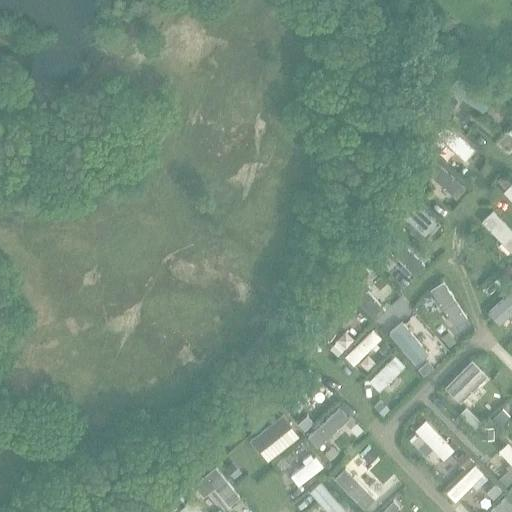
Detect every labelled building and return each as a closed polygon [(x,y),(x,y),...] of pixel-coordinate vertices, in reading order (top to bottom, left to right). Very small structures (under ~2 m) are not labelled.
[(474,148),(444,121),(427,139),(438,149),(445,141),(465,159),(474,148)] [(425,171),(456,198),(465,187),(434,160),(425,171)] [(511,183),(503,191),(511,200),(511,183)] [(395,203),(421,227),(427,220),(421,215),(425,212),(409,198),(407,201),(401,196),(395,203)] [(511,248),(511,230),(492,210),(481,220),(510,250),(511,248)] [(425,265),(393,234),(383,244),(402,263),(399,267),(406,274),(410,270),(415,275),(425,265)] [(355,278),(345,287),(374,319),(384,309),(366,290),(369,287),(363,280),(360,283),(355,278)] [(460,310),(443,284),(433,291),(450,317),(460,310)] [(329,340),(353,304),(342,296),(317,332),(329,340)] [(511,299),(496,315),(504,324),(511,315),(511,299)] [(421,351),(394,321),(385,329),(412,359),(421,351)] [(353,364),(380,337),(372,329),(345,356),(353,364)] [(379,390),(404,365),(394,354),(368,380),(379,390)] [(460,401),(487,375),(471,359),(444,386),(460,401)] [(300,406),(316,381),(307,375),(290,400),(300,406)] [(317,446),(348,417),(338,406),(307,436),(317,446)] [(423,410),(401,433),(410,441),(422,429),(425,432),(428,429),(433,433),(439,427),(431,420),(432,419),(423,410)] [(432,469),(452,448),(444,440),(423,461),(432,469)] [(511,447),(507,442),(498,450),(511,465),(511,447)] [(358,453),(369,464),(378,455),(368,444),(358,453)] [(299,484),(323,465),(316,455),(315,456),(312,452),(304,458),(307,462),(291,474),(299,484)] [(239,496),(215,466),(193,483),(203,495),(213,487),(228,505),(239,496)] [(334,477),(364,508),(374,498),(344,467),(334,477)] [(349,511),(322,484),(312,494),(328,511),(349,511)] [(507,511),(511,508),(511,504),(504,497),(488,511),(507,511)] [(202,511),(190,499),(179,510),(180,511),(202,511)] [(380,511),(393,511),(399,507),(393,501),(384,510),(383,510),(380,511)]
